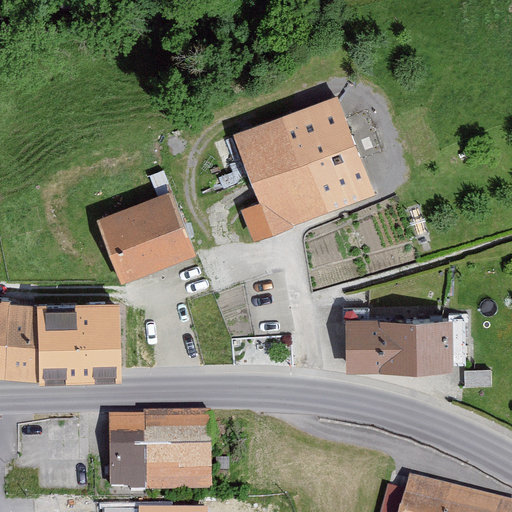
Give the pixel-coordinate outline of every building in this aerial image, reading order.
[(337,93),(231,132),(258,203),(243,208),(253,236),(374,191),(337,93)] [(169,185),(96,215),(122,279),(195,249),(169,185)] [(114,308),(0,306),(0,367),(119,368),(114,308)] [(453,318),(345,321),(346,368),(454,366),(453,318)] [(211,423),(110,425),(111,490),(212,488),(211,423)] [(511,511),(511,500),(392,471),(381,511),(511,511)]
